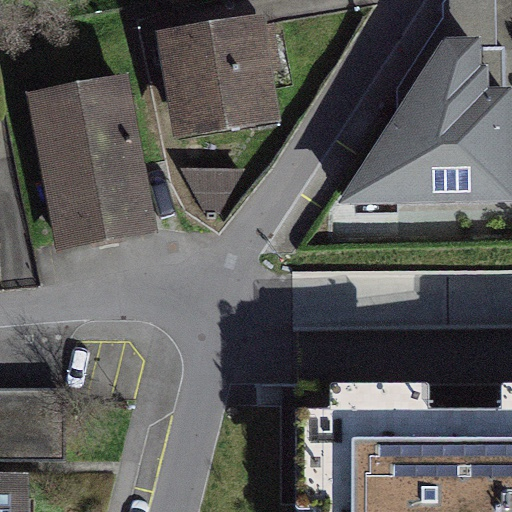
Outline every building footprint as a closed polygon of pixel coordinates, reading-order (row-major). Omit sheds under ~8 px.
[(7,0),(0,0),(0,31),(12,30),(7,0)] [(278,8),(171,21),(184,127),(292,114),(278,8)] [(511,204),(511,88),(506,86),(505,45),(484,46),(483,34),(444,35),(343,206),(511,204)] [(141,67),(34,88),(64,238),(171,217),(141,67)] [(246,171),(184,168),(202,212),(221,213),(246,171)] [(511,511),(511,368),(310,371),(311,511),(511,511)] [(50,511),(51,461),(0,461),(0,511),(50,511)]
